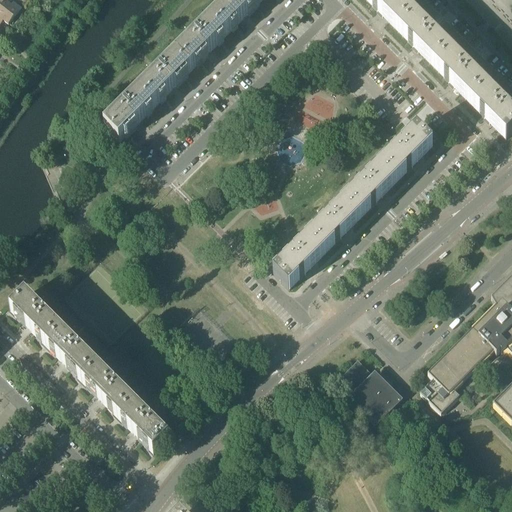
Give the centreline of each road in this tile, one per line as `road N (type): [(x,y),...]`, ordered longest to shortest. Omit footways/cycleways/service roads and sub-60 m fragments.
road 1 (residential): [(337,7),(166,178),(143,154),(296,0)]
road 2 (residential): [(295,312),(467,140),(337,7)]
road 3 (residential): [(321,339),(225,426),(162,498)]
road 4 (residential): [(350,313),(397,357),(410,356),(511,256)]
road 5 (residential): [(504,180),(350,313)]
road 6 (residential): [(134,472),(0,334)]
road 7 (residential): [(0,385),(105,489),(134,472)]
road 8 (residential): [(511,89),(416,0)]
